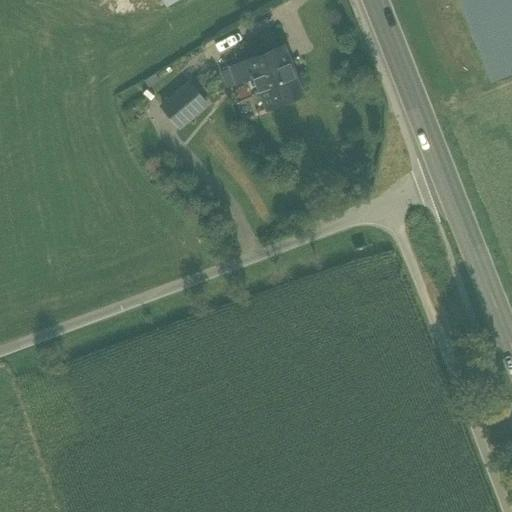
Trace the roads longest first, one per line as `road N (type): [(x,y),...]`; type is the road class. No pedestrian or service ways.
road 1 (unclassified): [(0,347),(446,182)]
road 2 (track): [(507,511),(388,205)]
road 3 (secondary): [(446,182),(374,0)]
road 4 (secondary): [(511,350),(446,182)]
